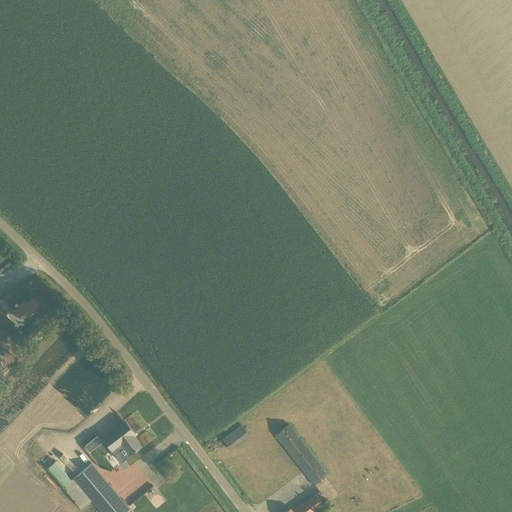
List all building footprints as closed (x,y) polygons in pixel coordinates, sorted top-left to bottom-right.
[(42,307),(33,297),(27,302),(25,300),(19,305),(19,306),(13,311),(18,317),(19,317),(25,312),(29,318),(42,307)] [(0,327),(6,334),(14,325),(0,310),(0,327)] [(120,462),(129,455),(141,446),(136,439),(134,440),(131,436),(134,434),(125,422),(103,439),(120,462)] [(314,485),(322,479),(328,474),(289,424),(275,435),(314,485)] [(241,425),(222,440),(229,450),(249,435),(241,425)] [(60,482),(67,476),(56,462),(48,468),(60,482)] [(94,503),(101,511),(132,511),(112,488),(91,463),(84,469),(73,478),(94,503)] [(130,467),(137,474),(134,477),(138,482),(145,475),(134,463),(130,467)] [(314,511),(324,505),(315,494),(292,511),(290,509),(285,511),(314,511)]
